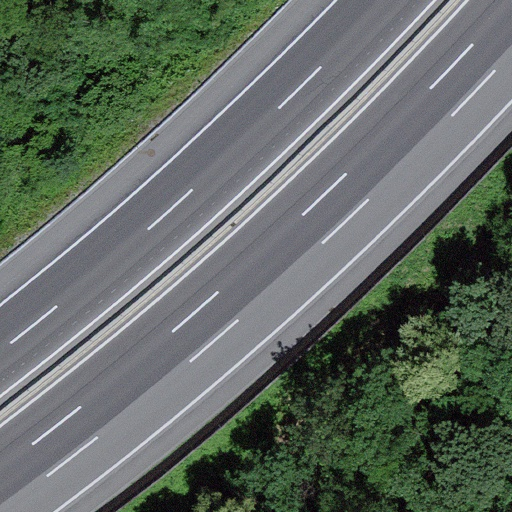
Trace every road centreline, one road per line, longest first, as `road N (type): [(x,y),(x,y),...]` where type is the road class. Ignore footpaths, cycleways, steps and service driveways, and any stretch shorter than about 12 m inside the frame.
road 1 (motorway): [(0,485),(213,315),(348,191),(511,21)]
road 2 (motorway): [(382,0),(147,226),(0,348)]
